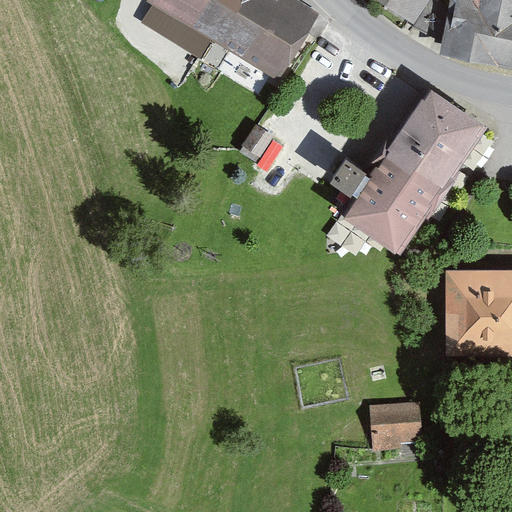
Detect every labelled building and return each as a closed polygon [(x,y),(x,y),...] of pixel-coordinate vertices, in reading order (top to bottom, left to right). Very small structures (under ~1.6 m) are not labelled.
[(154,0),(156,1),(147,15),(187,41),(192,32),(201,38),(195,48),(228,69),(238,53),(280,79),(311,30),(263,0),(154,0)] [(395,0),(410,11),(418,0),(395,0)] [(456,11),(438,0),(430,0),(415,26),(450,44),(456,11)] [(511,0),(459,0),(449,52),(511,68),(511,0)] [(481,127),(426,89),(346,204),(400,241),(481,127)] [(330,149),(357,165),(371,143),(345,126),(330,149)] [(256,127),(240,149),(256,160),(272,138),(256,127)] [(511,270),(446,270),(446,354),(511,354),(511,270)] [(414,407),(369,411),(372,450),(417,447),(414,407)]
